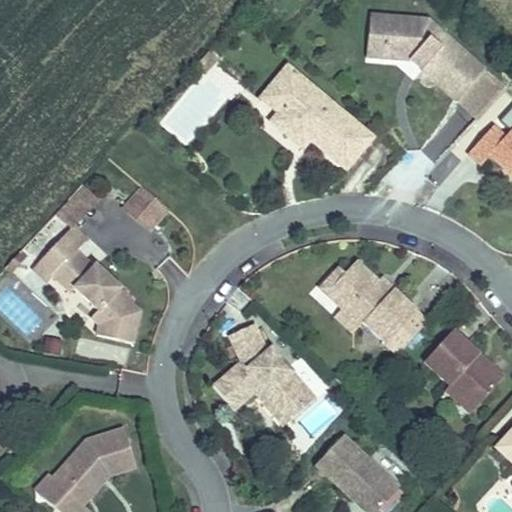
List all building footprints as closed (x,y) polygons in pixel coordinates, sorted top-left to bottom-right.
[(428,66),(423,71),(457,101),(462,97),(479,112),(505,84),(486,67),(483,70),(428,21),(370,16),(366,57),(412,62),(416,57),(428,66)] [(204,73),(218,57),(211,51),(196,66),(204,73)] [(412,62),(423,71),(428,66),(416,57),(412,62)] [(261,99),(278,114),(287,103),(279,96),(297,76),(288,68),(270,88),(261,99)] [(319,142),(316,146),(345,171),(372,139),(297,76),(279,96),(287,103),(278,114),(271,123),(302,150),(310,140),(312,136),(319,142)] [(511,176),(511,130),(504,139),(492,128),(468,154),(468,155),(480,166),(490,157),(511,176)] [(310,140),(316,146),(319,142),(312,136),(310,140)] [(54,217),(70,231),(72,229),(72,230),(75,226),(99,201),(83,186),(54,217)] [(148,235),(168,212),(138,186),(118,209),(148,235)] [(90,241),(75,226),(72,230),(31,271),(44,285),(52,278),(66,292),(72,286),(96,312),(88,321),(96,328),(94,337),(134,346),(142,311),(121,291),(123,289),(94,261),(89,266),(76,254),(90,241)] [(328,292),(362,324),(397,356),(427,323),(415,313),(392,291),(389,294),(377,283),(355,263),(342,276),(328,292)] [(352,335),(362,324),(328,292),(342,276),(337,271),(319,291),(340,311),(334,318),(352,335)] [(379,280),(377,283),(389,294),(392,291),(379,280)] [(262,389),(290,422),(316,399),(272,348),(268,352),(255,325),(228,338),(240,364),(213,387),(235,412),(254,396),(262,389)] [(451,389),(477,411),(505,379),(486,363),(483,365),(478,360),(480,358),(453,334),(425,367),(451,389)] [(81,335),(76,353),(124,367),(129,349),(81,335)] [(43,338),(40,354),(58,358),(61,342),(43,338)] [(282,429),(290,422),(262,389),(254,396),(282,429)] [(472,416),(477,411),(451,389),(446,394),(472,416)] [(87,442),(54,479),(61,486),(47,503),(56,511),(89,511),(90,511),(84,506),(78,502),(105,472),(110,477),(136,468),(125,430),(87,442)] [(511,432),(496,449),(504,456),(511,463),(511,461),(511,432)] [(315,466),(344,493),(347,489),(354,496),(351,500),(363,511),(377,511),(399,489),(343,437),(315,466)] [(380,455),(373,463),(398,485),(404,478),(380,455)] [(84,506),(110,477),(105,472),(78,502),(84,506)] [(35,492),(47,503),(61,486),(54,479),(50,476),(35,492)] [(344,493),(351,500),(354,496),(347,489),(344,493)]
